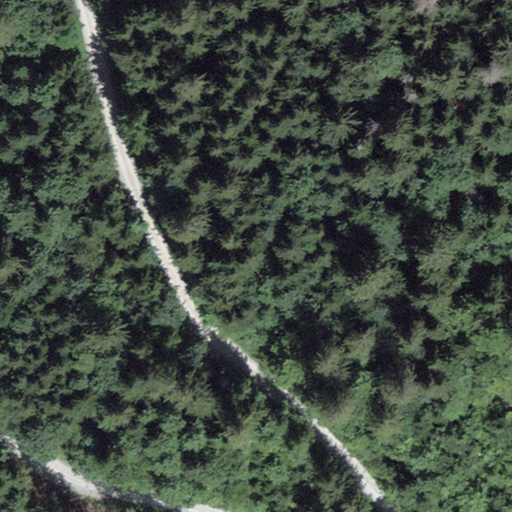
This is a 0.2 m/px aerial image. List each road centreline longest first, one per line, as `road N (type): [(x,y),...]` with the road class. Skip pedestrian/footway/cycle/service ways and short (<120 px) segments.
road 1 (track): [(400,511),(193,309),(128,203),(69,0)]
road 2 (track): [(0,432),(51,469),(181,511)]
